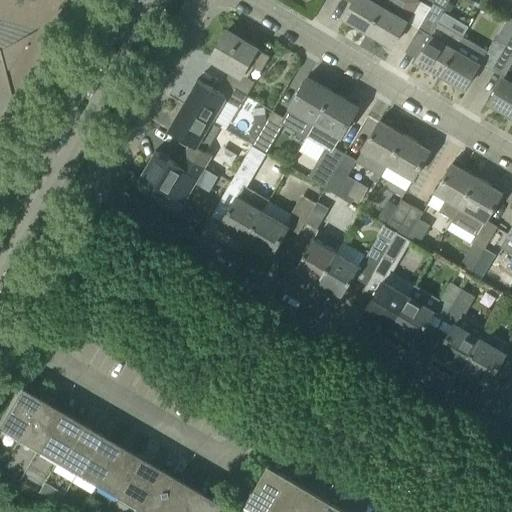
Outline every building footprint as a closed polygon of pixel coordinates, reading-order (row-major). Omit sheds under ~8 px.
[(344,17),(347,19),(368,32),(383,7),(386,0),(347,0),(352,3),(344,17)] [(453,5),(448,2),(449,0),(434,0),(433,2),(420,24),(433,32),(416,60),(440,74),(455,50),(463,37),(439,23),(444,13),(447,15),(453,5)] [(368,32),(388,43),(392,46),(407,21),(383,7),(368,32)] [(511,33),(511,21),(508,19),(496,39),(506,45),(511,33)] [(248,94),(255,82),(247,78),(255,65),(262,70),(270,56),(257,49),(257,48),(227,31),(211,58),(232,70),(225,81),(248,94)] [(503,78),(504,78),(511,64),(511,33),(506,45),(491,70),(503,78)] [(465,88),(479,64),(487,51),(463,37),(455,50),(440,74),(465,88)] [(308,76),(291,105),(286,114),(311,129),(333,91),(308,76)] [(511,82),(504,78),(503,78),(489,102),(511,116),(511,82)] [(197,79),(183,104),(212,122),(225,99),(240,108),(248,94),(225,81),(219,92),(197,79)] [(335,147),(342,135),(359,107),(333,91),(311,129),(307,136),(325,147),(307,178),(325,189),(346,153),(335,147)] [(167,130),(190,143),(184,154),(206,167),(213,155),(207,151),(221,127),(212,122),(183,104),(167,130)] [(255,122),(267,121),(265,107),(253,108),(255,122)] [(287,119),(273,111),(267,121),(256,139),(253,145),(267,154),(287,119)] [(381,120),(363,149),(388,164),(405,135),(381,120)] [(405,135),(388,164),(413,179),(430,149),(405,135)] [(206,167),(184,154),(178,164),(155,151),(140,177),(185,203),(206,167)] [(357,160),(346,153),(325,189),(344,200),(351,204),(353,199),(348,196),(357,181),(348,175),(356,161),(357,160)] [(259,169),(244,160),(228,187),(238,194),(220,225),(246,240),(269,200),(269,199),(255,191),(252,196),(245,192),(259,169)] [(453,162),(436,192),(446,198),(439,210),(453,219),(478,177),(453,162)] [(485,223),(486,221),(503,192),(478,177),(453,219),(452,221),(475,235),(472,241),(474,242),(459,267),(470,274),(485,248),(496,229),(485,223)] [(150,184),(141,179),(135,189),(145,194),(150,184)] [(305,222),(316,203),(302,194),(291,213),(269,200),(246,240),(272,255),(288,227),(299,233),(305,222)] [(398,231),(413,205),(402,199),(386,224),(398,231)] [(318,201),(316,203),(305,222),(317,229),(329,208),(318,201)] [(329,228),(342,236),(357,208),(344,201),(329,228)] [(413,205),(398,231),(408,238),(424,212),(413,205)] [(365,310),(391,325),(407,296),(386,284),(411,240),(397,232),(390,243),(378,265),(374,272),(384,278),(365,310)] [(366,257),(378,265),(390,243),(379,236),(367,255),(366,257)] [(295,269),(319,283),(337,252),(313,239),(295,269)] [(485,248),(470,274),(480,280),(496,254),(485,248)] [(342,296),(360,266),(337,252),(319,283),(342,296)] [(433,311),(444,318),(462,288),(450,281),(440,299),(433,311)] [(475,296),(462,288),(444,318),(455,324),(457,325),(464,315),(475,296)] [(417,340),(433,311),(407,296),(391,325),(417,340)] [(480,339),(457,325),(455,324),(438,352),(463,367),(480,339)] [(511,334),(507,343),(486,330),(463,367),(489,383),(505,354),(511,358),(511,334)] [(41,398),(20,386),(0,420),(0,426),(18,437),(41,398)] [(61,409),(41,398),(18,437),(38,448),(61,409)] [(58,460),(80,421),(61,409),(38,448),(58,460)] [(58,460),(78,471),(100,432),(80,421),(58,460)] [(78,471),(97,483),(120,444),(100,432),(78,471)] [(97,483),(117,494),(140,455),(120,444),(97,483)] [(117,494),(137,506),(159,467),(140,455),(117,494)] [(261,511),(268,511),(289,476),(269,464),(246,503),(261,511)] [(137,506),(146,511),(159,511),(179,478),(159,467),(137,506)] [(268,511),(294,511),(309,487),(289,476),(268,511)] [(159,511),(185,511),(198,490),(179,478),(159,511)] [(44,483),(39,493),(58,505),(64,495),(44,483)] [(294,511),(320,511),(329,499),(309,487),(294,511)] [(198,490),(185,511),(213,511),(219,502),(198,490)] [(320,511),(347,511),(348,510),(329,499),(320,511)]
